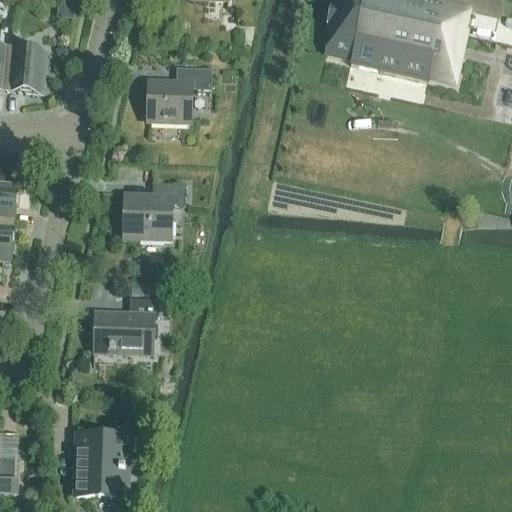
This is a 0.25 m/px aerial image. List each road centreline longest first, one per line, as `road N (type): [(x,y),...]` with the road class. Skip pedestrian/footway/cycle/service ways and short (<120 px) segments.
road 1 (residential): [(0,390),(18,390),(79,127)]
road 2 (residential): [(79,127),(108,0)]
